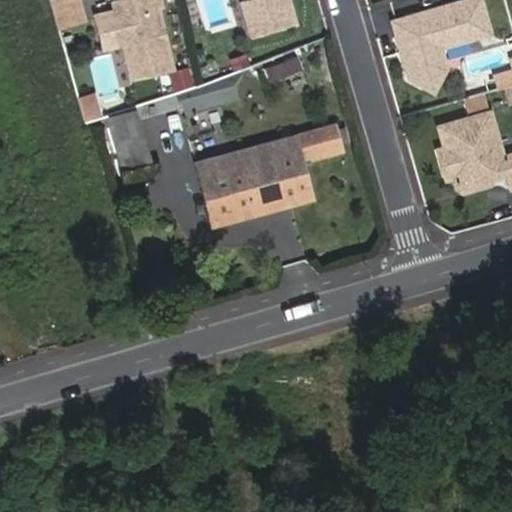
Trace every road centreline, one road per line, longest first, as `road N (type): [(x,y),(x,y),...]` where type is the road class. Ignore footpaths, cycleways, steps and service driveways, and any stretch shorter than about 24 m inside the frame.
road 1 (tertiary): [(424,279),(0,400)]
road 2 (residential): [(424,279),(348,0)]
